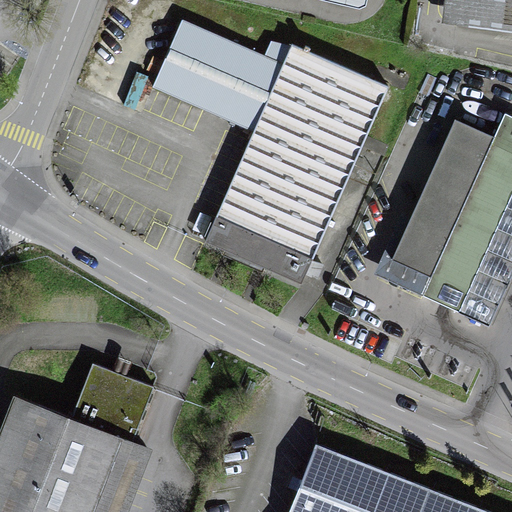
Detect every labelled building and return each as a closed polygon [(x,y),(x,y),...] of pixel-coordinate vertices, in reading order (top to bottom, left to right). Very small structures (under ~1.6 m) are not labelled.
[(304,0),(375,16),(378,0),(304,0)] [(511,0),(458,0),(455,30),(511,36),(511,0)] [(392,109),(190,24),(159,97),(252,136),(206,246),(314,291),(392,109)] [(511,114),(507,112),(423,294),(464,313),(511,208),(511,114)] [(0,511),(107,511),(154,388),(101,368),(81,420),(30,401),(0,480),(0,511)] [(491,511),(315,444),(289,511),(491,511)]
